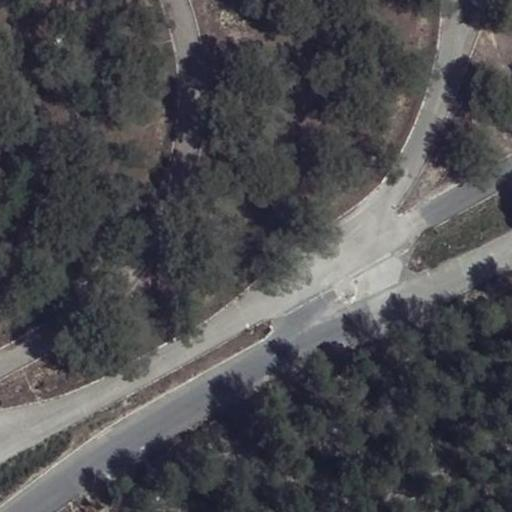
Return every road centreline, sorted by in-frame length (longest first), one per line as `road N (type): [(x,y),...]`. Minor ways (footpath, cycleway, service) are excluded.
road 1 (unclassified): [(19,511),(251,369),(362,317)]
road 2 (unclassified): [(0,464),(334,274)]
road 3 (unclassified): [(334,274),(417,160),(479,0)]
road 4 (unclassified): [(334,274),(511,178)]
road 5 (unclassified): [(362,317),(511,244)]
